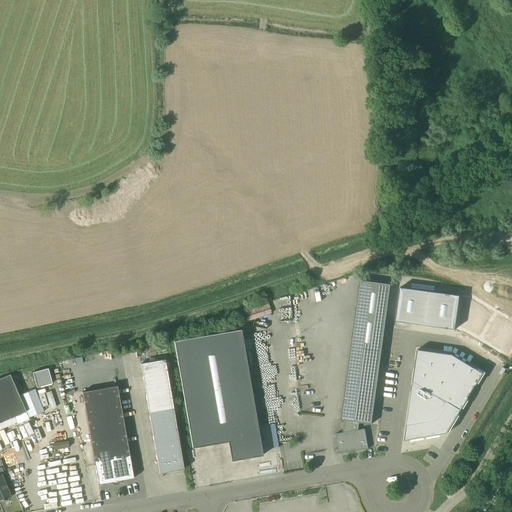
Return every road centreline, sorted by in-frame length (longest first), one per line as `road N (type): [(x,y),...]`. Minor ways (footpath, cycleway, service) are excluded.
road 1 (track): [(0,351),(158,318),(424,230),(511,225)]
road 2 (unknown): [(157,505),(127,354)]
road 3 (unclassified): [(208,496),(357,470)]
